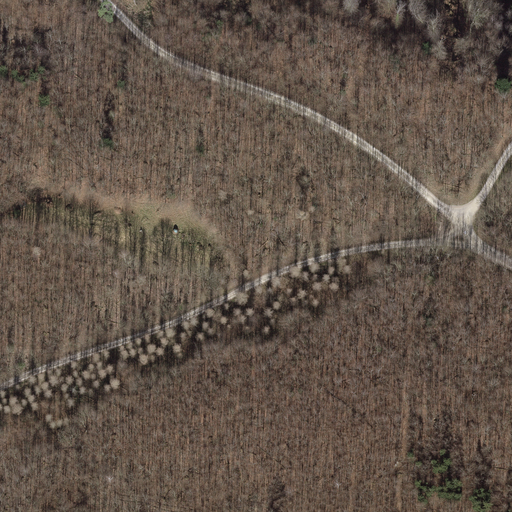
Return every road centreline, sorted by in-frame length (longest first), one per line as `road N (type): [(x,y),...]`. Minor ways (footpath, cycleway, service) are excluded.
road 1 (track): [(463,230),(441,241),(294,265),(0,388)]
road 2 (track): [(103,0),(161,52),(346,133),(463,230)]
